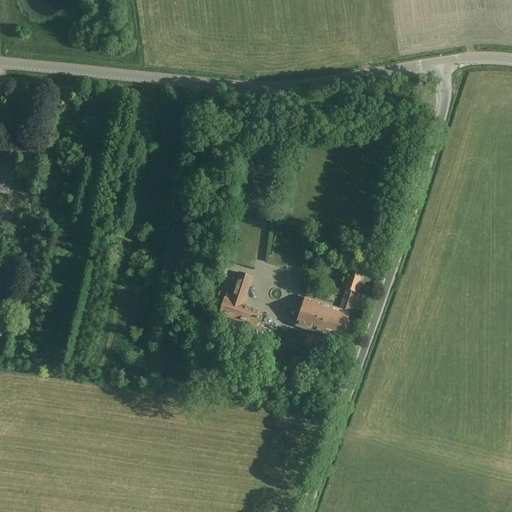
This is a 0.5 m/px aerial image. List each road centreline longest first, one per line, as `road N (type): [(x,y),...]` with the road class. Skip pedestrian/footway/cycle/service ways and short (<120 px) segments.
road 1 (tertiary): [(305,511),(437,137),(442,64)]
road 2 (tertiary): [(0,66),(235,90),(442,64)]
